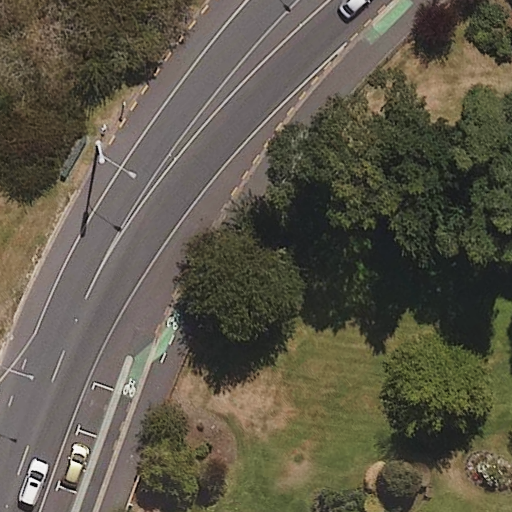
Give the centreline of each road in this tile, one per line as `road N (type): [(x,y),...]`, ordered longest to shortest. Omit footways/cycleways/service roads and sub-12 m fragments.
road 1 (trunk): [(98,307),(216,143),(355,0)]
road 2 (trunk): [(98,307),(145,178),(203,89),(276,0)]
road 3 (trunk): [(21,511),(71,378)]
